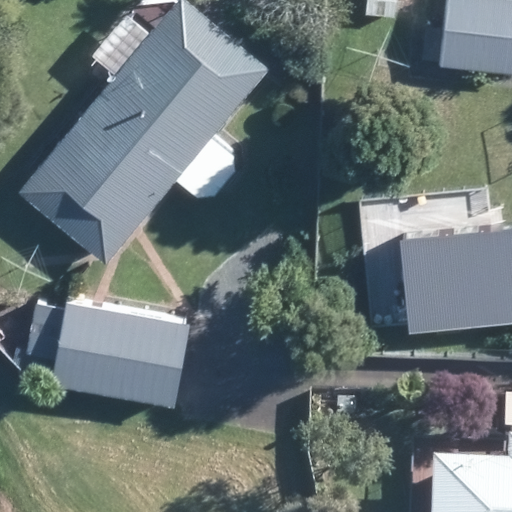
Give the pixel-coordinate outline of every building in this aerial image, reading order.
[(278,66),(223,19),(199,0),(185,0),(30,187),(105,249),(111,253),(118,258),(137,235),(143,227),(278,66)] [(405,10),(405,0),(374,0),(374,13),(405,15),(405,10)] [(511,69),(511,0),(455,0),(449,63),(511,69)] [(104,304),(93,302),(80,299),(79,306),(45,300),(35,348),(68,355),(64,380),(185,403),(199,322),(192,320),(104,304)] [(511,511),(511,472),(446,470),(444,511),(511,511)]
